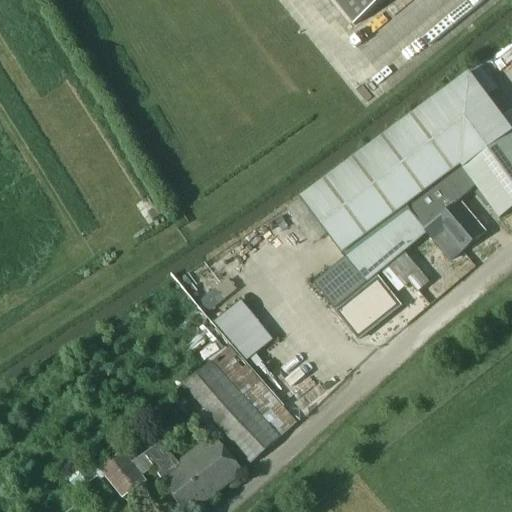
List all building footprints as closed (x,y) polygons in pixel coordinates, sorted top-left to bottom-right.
[(388,0),(332,0),(355,28),(388,0)] [(481,69),(420,114),(476,189),(499,221),(511,211),(511,112),(502,120),(486,99),(498,91),(481,69)] [(483,235),(458,205),(476,189),(420,114),(301,202),(346,261),(315,285),(332,309),(404,255),(430,237),(435,243),(445,235),(460,254),(483,235)] [(404,255),(391,265),(407,283),(419,273),(404,255)] [(179,282),(186,290),(192,285),(185,277),(179,282)] [(335,311),(358,340),(399,308),(377,279),(335,311)] [(213,293),(198,306),(207,317),(223,304),(213,293)] [(298,425),(230,349),(184,386),(251,466),(298,425)] [(126,451),(103,469),(126,499),(145,484),(141,478),(153,469),(185,511),(193,511),(244,475),(217,440),(182,466),(164,441),(135,463),(126,451)]
